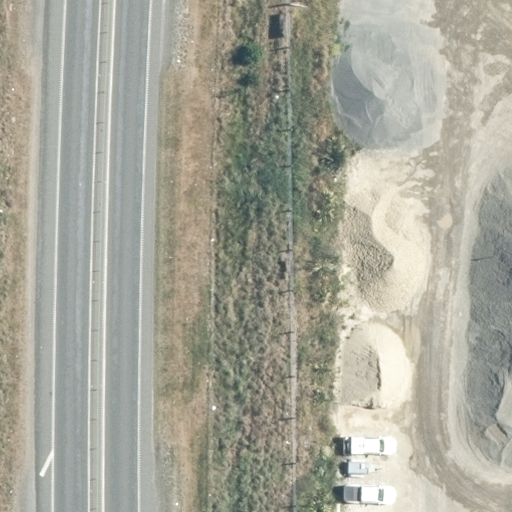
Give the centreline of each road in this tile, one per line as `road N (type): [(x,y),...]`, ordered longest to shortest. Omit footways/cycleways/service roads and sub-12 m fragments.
road 1 (trunk): [(140,0),(126,257),(130,511)]
road 2 (trunk): [(72,511),(85,0)]
